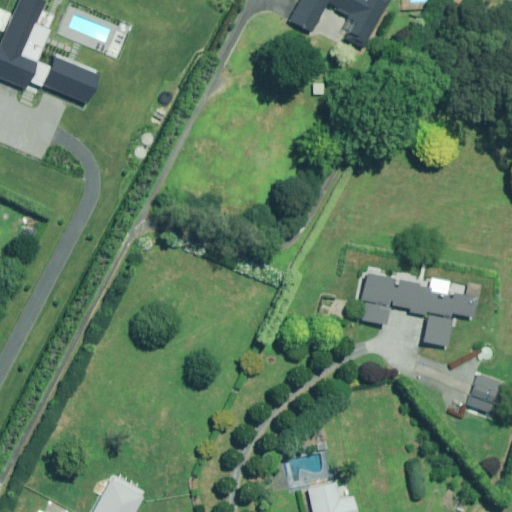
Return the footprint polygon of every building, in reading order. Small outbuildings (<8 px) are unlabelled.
[(297,0),(286,22),(309,34),(324,6),(353,21),(345,37),(363,46),(386,1),(383,0),(297,0)] [(103,50),(120,60),(132,40),(137,43),(150,20),(119,2),(109,21),(87,9),(73,34),(84,40),(81,45),(64,36),(47,68),(71,81),(77,69),(94,79),(104,61),(99,58),(103,50)] [(152,144),(141,140),(136,151),(147,155),(152,144)] [(451,315),(469,319),(473,298),(479,300),(482,287),(468,284),(465,298),(446,294),(446,296),(426,292),(427,289),(363,275),(358,301),(362,302),(358,321),(382,326),(386,305),(411,310),(410,314),(424,317),(419,343),(444,348),(451,315)] [(488,346),(487,346),(486,346),(485,346),(484,346),(482,346),(481,347),(480,348),(479,349),(478,350),(477,351),(477,353),(477,354),(477,355),(477,357),(478,358),(479,359),(480,360),(481,361),(482,362),(484,362),(485,362),(486,362),(488,362),(489,361),(490,360),(491,359),(492,358),(493,357),(493,355),(493,354),(493,353),(493,351),(492,350),(491,349),(490,348),(489,347),(488,346)] [(497,385),(475,378),(465,406),(487,414),(497,385)] [(337,501),(333,485),(305,491),(309,511),(353,511),(350,498),(337,501)] [(73,502),(55,493),(51,502),(68,511),(73,502)]
